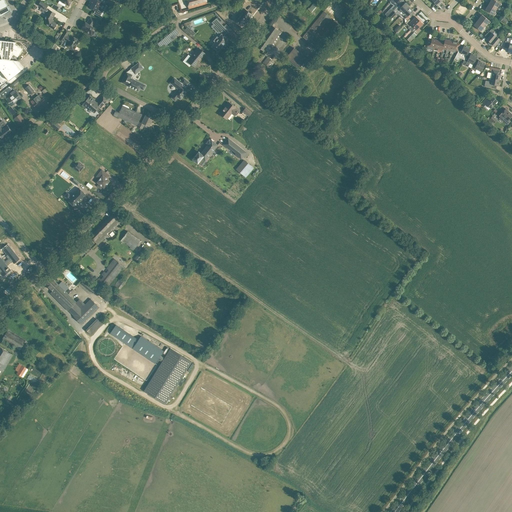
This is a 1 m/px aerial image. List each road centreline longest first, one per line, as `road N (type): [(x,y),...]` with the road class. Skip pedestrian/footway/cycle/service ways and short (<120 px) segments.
road 1 (track): [(168,407),(251,453),(268,454),(288,439),(288,423),(273,402),(196,361)]
road 2 (unclassified): [(120,190),(277,0)]
road 3 (residential): [(120,190),(257,289),(275,288),(300,256)]
road 4 (primary): [(395,511),(511,370)]
road 5 (residential): [(338,47),(431,115),(400,168)]
road 6 (residential): [(369,165),(295,107),(338,47)]
road 7 (residential): [(300,256),(368,306),(412,257)]
road 8 (track): [(100,81),(174,20),(224,0)]
road 9 (residential): [(511,183),(479,222),(400,168)]
